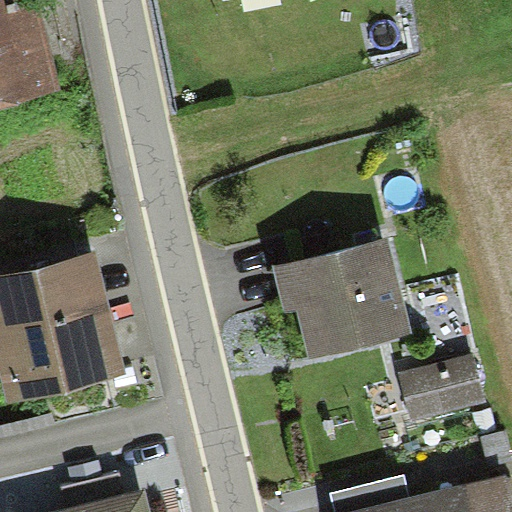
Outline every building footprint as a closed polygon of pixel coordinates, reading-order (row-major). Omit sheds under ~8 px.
[(37,3),(0,11),(0,106),(57,95),(37,3)] [(374,236),(282,259),(301,336),(393,313),(374,236)] [(73,273),(0,289),(0,365),(10,408),(100,387),(73,273)] [(462,361),(393,378),(402,416),(471,399),(462,361)] [(494,511),(491,499),(434,511),(494,511)] [(135,511),(133,501),(90,511),(135,511)]
